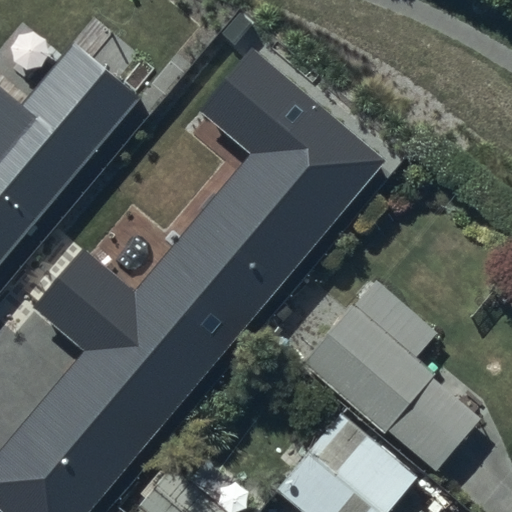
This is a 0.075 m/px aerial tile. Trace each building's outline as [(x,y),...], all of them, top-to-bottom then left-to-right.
[(0,258),(136,96),(71,42),(20,102),(0,85),(0,258)] [(87,511),(385,159),(251,47),(198,110),(249,153),(133,290),(85,250),(36,307),(86,349),(0,451),(0,507),(5,511),(87,511)] [(435,325),(376,278),(298,361),(436,470),(481,412),(433,374),(437,368),(415,351),(435,325)] [(268,476),(311,511),(381,511),(415,472),(330,401),(268,476)] [(140,500),(153,511),(233,511),(174,460),(140,500)] [(124,511),(112,501),(102,511),(124,511)]
